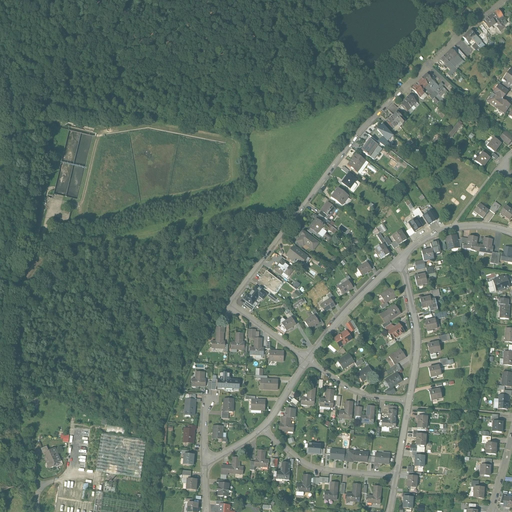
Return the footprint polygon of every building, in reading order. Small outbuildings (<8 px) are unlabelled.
[(506,18),(503,20),(502,18),(503,17),(502,16),(503,16),(498,10),(494,13),(504,26),(509,22),(506,18)] [(504,26),(494,13),(490,16),(495,23),(496,22),(498,26),(496,27),(500,32),(505,27),(504,26)] [(490,16),(483,22),(484,23),(488,29),(496,24),(495,23),(490,16)] [(482,43),(470,31),(466,34),(475,44),(478,46),(482,43)] [(475,44),(466,34),(463,38),(472,47),(475,44)] [(461,52),(455,46),(451,50),(457,56),(461,52)] [(451,50),(444,57),(449,63),(453,66),(455,64),(453,62),(455,61),(454,59),(457,56),(451,50)] [(449,63),(444,57),(440,61),(444,65),(445,66),(449,63)] [(432,80),(426,74),(422,78),(429,85),(432,88),(434,86),(430,82),(432,80)] [(511,75),(510,74),(509,75),(503,84),(509,88),(511,90),(511,75)] [(422,78),(416,85),(422,91),(426,87),(429,85),(422,78)] [(422,91),(416,85),(412,89),(420,97),(424,93),(422,91)] [(432,88),(429,85),(426,87),(433,94),(435,91),(432,88)] [(498,88),(488,104),(504,115),(509,107),(508,105),(505,103),(504,104),(501,102),(504,98),(505,97),(507,95),(506,93),(498,88)] [(449,95),(444,89),(434,99),(439,105),(449,95)] [(417,102),(410,95),(410,96),(405,101),(401,104),(408,111),(408,110),(410,108),(411,108),(417,102)] [(404,119),(397,112),(391,117),(398,125),(404,119)] [(398,125),(391,117),(387,121),(394,129),(398,125)] [(393,136),(383,125),(378,130),(388,140),(393,136)] [(454,127),(448,136),(451,138),(457,130),(454,127)] [(509,145),(511,142),(511,135),(506,130),(500,137),(509,145)] [(501,144),(494,138),(489,144),(486,141),(484,145),(487,147),(487,148),(494,153),(501,144)] [(367,143),(362,150),(370,156),(378,145),(373,142),(370,139),(367,143)] [(490,158),(483,153),(476,162),(483,167),(490,158)] [(366,161),(356,154),(348,165),(358,173),(366,161)] [(357,180),(349,174),(342,183),(350,189),(357,180)] [(349,196),(338,188),(331,198),(338,203),(342,205),(349,196)] [(336,209),(328,202),(321,211),(321,212),(319,214),(328,220),(336,209)] [(496,215),(502,206),(495,202),(490,211),(496,215)] [(482,207),(479,205),(474,212),(483,219),(488,212),(487,212),(482,208),(482,207)] [(508,209),(505,207),(500,214),(503,217),(509,221),(511,216),(511,212),(508,210),(508,209)] [(70,213),(64,211),(62,219),(68,221),(70,213)] [(430,212),(423,217),(429,226),(436,221),(434,218),(430,212)] [(328,220),(319,214),(318,216),(326,222),(328,220)] [(61,219),(55,218),(53,228),(58,229),(61,219)] [(416,218),(408,224),(414,233),(422,228),(416,218)] [(325,226),(316,219),(309,229),(310,229),(318,235),(325,226)] [(318,235),(310,229),(308,232),(315,238),(318,235)] [(400,232),(393,237),(396,241),(398,245),(406,240),(400,232)] [(301,236),(301,237),(295,245),(301,250),(306,244),(310,247),(309,249),(313,252),(319,244),(304,233),(303,233),(302,233),(301,234),(301,235),(301,236)] [(385,242),(379,234),(376,236),(382,244),(385,242)] [(455,237),(447,239),(449,250),(458,248),(456,241),(455,237)] [(477,238),(469,237),(468,239),(467,245),(467,246),(466,247),(466,249),(467,250),(469,250),(471,250),(470,251),(478,253),(478,251),(479,246),(476,245),(477,238)] [(489,240),(484,239),(483,246),(479,246),(478,251),(484,252),(484,253),(491,255),(492,255),(492,253),(493,248),(492,248),(492,249),(491,249),(492,241),(491,240),(491,241),(489,241),(489,240)] [(396,241),(391,245),(394,249),(399,246),(398,245),(396,241)] [(437,243),(431,244),(432,250),(433,254),(440,252),(440,250),(439,246),(438,246),(437,243)] [(383,245),(375,250),(381,260),(389,254),(383,245)] [(310,260),(299,252),(299,253),(293,248),(286,257),(288,258),(294,264),(297,260),(302,264),(301,265),(304,268),(310,260)] [(507,249),(505,248),(504,256),(502,256),(502,254),(501,261),(508,262),(508,261),(511,261),(511,256),(511,253),(511,249),(507,248),(507,249)] [(432,250),(422,252),(424,261),(434,259),(433,254),(432,250)] [(294,264),(288,258),(286,261),(296,268),(297,266),(294,264)] [(374,268),(368,259),(365,261),(367,264),(371,270),(374,268)] [(293,270),(281,261),(274,270),(281,276),(283,273),(288,277),(293,270)] [(424,261),(415,263),(416,270),(425,268),(424,261)] [(367,264),(357,270),(361,277),(371,270),(367,264)] [(434,267),(426,269),(427,276),(435,274),(434,267)] [(280,283),(267,273),(259,282),(265,286),(266,285),(269,287),(268,289),(273,293),(276,288),(280,283)] [(425,275),(415,277),(417,286),(427,284),(427,283),(426,280),(425,275)] [(355,287),(349,277),(346,279),(348,282),(352,289),(355,287)] [(502,277),(496,279),(497,280),(491,282),(495,293),(500,291),(500,293),(504,291),(504,290),(509,289),(506,278),(503,279),(502,277)] [(348,282),(338,288),(342,295),(352,289),(348,282)] [(266,295),(255,287),(249,296),(247,294),(243,300),(246,302),(251,306),(252,306),(258,297),(263,300),(266,295)] [(276,288),(273,293),(268,289),(266,291),(270,294),(274,297),(279,290),(276,288)] [(392,288),(380,295),(385,303),(386,303),(397,296),(392,288)] [(439,289),(431,291),(432,298),(440,296),(439,289)] [(298,291),(293,296),(296,300),(302,295),(298,291)] [(274,297),(270,294),(267,298),(276,304),(278,300),(274,297)] [(338,305),(331,294),(328,296),(330,300),(335,307),(338,305)] [(430,297),(420,300),(422,309),(429,307),(429,308),(430,313),(431,312),(438,311),(437,306),(438,306),(437,303),(436,303),(435,300),(431,301),(430,297)] [(305,299),(294,306),(296,309),(307,302),(305,299)] [(330,300),(320,306),(325,313),(335,307),(330,300)] [(508,301),(499,300),(498,307),(500,307),(500,312),(500,314),(500,319),(499,319),(499,320),(508,320),(509,314),(508,314),(508,312),(509,312),(509,307),(507,307),(508,301)] [(251,306),(246,302),(243,305),(252,312),(255,308),(252,306),(251,306)] [(395,306),(384,313),(389,321),(394,318),(393,317),(400,313),(395,306)] [(444,312),(434,314),(435,320),(446,318),(444,312)] [(298,324),(292,315),(290,316),(291,319),(296,326),(298,324)] [(314,317),(305,323),(309,330),(319,324),(316,319),(315,317),(314,317)] [(291,319),(286,322),(282,318),(275,328),(284,334),(286,332),(290,330),(296,326),(291,319)] [(435,320),(425,322),(427,331),(433,330),(437,329),(437,328),(436,325),(435,320)] [(391,324),(385,328),(388,332),(394,329),(391,324)] [(394,329),(388,332),(393,340),(394,339),(398,337),(397,337),(404,332),(399,325),(394,329)] [(346,332),(339,337),(339,336),(334,339),(334,340),(329,345),(330,346),(330,345),(337,351),(340,348),(340,347),(344,344),(351,340),(348,335),(346,332)] [(223,333),(217,333),(216,342),(212,342),(211,348),(217,348),(217,349),(224,349),(225,349),(225,345),(225,343),(223,343),(223,333)] [(242,334),(236,334),(236,343),(231,343),(231,349),(237,349),(236,350),(243,350),(244,350),(244,346),(245,343),(242,343),(242,334)] [(261,340),(255,339),(254,349),(250,348),(250,354),(255,354),(255,355),(263,356),(263,352),(263,351),(263,349),(261,349),(261,340)] [(438,343),(428,345),(430,354),(431,354),(432,359),(437,357),(436,353),(440,352),(440,351),(439,347),(438,343)] [(401,350),(389,357),(394,365),(399,362),(399,361),(405,357),(401,350)] [(511,352),(508,353),(504,352),(503,360),(504,360),(503,366),(511,367),(511,364),(511,352)] [(283,353),(270,353),(269,362),(283,362),(283,353)] [(349,354),(338,362),(341,367),(342,370),(348,367),(347,366),(354,361),(349,354)] [(447,358),(439,360),(441,367),(449,365),(447,358)] [(439,366),(428,368),(430,377),(440,374),(439,371),(440,370),(439,366)] [(369,367),(357,374),(360,379),(362,382),(367,379),(366,378),(373,374),(369,367)] [(204,373),(196,373),(196,380),(192,380),(192,385),(198,385),(198,387),(205,387),(206,382),(204,382),(204,373)] [(511,374),(503,373),(502,381),(502,386),(502,387),(504,387),(511,388),(511,382),(511,374)] [(224,374),(221,374),(221,382),(218,382),(218,388),(226,388),(226,387),(239,387),(239,382),(229,381),(229,374),(224,374)] [(397,374),(385,381),(390,389),(392,388),(395,386),(395,385),(401,381),(397,374)] [(267,380),(261,380),(260,390),(263,390),(264,389),(278,390),(278,381),(269,381),(269,380),(267,380)] [(314,389),(308,388),(307,399),(302,398),(301,405),(314,406),(314,399),(314,389)] [(334,390),(327,390),(326,401),(321,400),(320,407),(333,408),(333,401),(334,390)] [(439,390),(429,392),(431,401),(441,399),(440,395),(441,394),(439,390)] [(503,396),(499,396),(498,403),(499,403),(498,409),(507,410),(507,404),(508,397),(508,396),(503,396)] [(233,400),(224,399),(224,401),(223,401),(223,405),(224,405),(224,412),(225,412),(229,412),(233,412),(233,406),(232,406),(233,400)] [(195,402),(186,401),(185,410),(185,409),(184,414),(190,415),(190,416),(194,416),(194,410),(195,402)] [(265,402),(256,401),(254,401),(251,401),(250,410),(265,410),(265,402)] [(352,402),(346,402),(345,412),(339,412),(339,418),(352,419),(352,413),(352,402)] [(374,407),(367,406),(366,416),(361,416),(361,417),(360,423),(373,424),(374,417),(373,417),(374,407)] [(295,410),(287,410),(286,413),(285,413),(285,418),(290,418),(294,419),(295,410)] [(396,411),(389,411),(388,421),(383,420),(382,427),(395,428),(396,421),(395,421),(396,411)] [(285,418),(282,417),(282,424),(279,424),(279,431),(287,432),(287,430),(293,431),(294,425),(290,425),(290,418),(285,418)] [(427,417),(418,417),(417,428),(417,431),(420,432),(425,432),(426,429),(426,424),(426,418),(427,418),(427,417)] [(502,423),(493,422),(493,423),(493,428),(492,428),(492,433),(492,432),(496,433),(497,433),(501,433),(502,423)] [(108,425),(107,432),(125,434),(126,427),(108,425)] [(223,427),(213,427),(213,432),(214,432),(213,439),(213,440),(222,440),(222,438),(222,434),(222,428),(223,428),(223,427)] [(188,430),(185,429),(184,438),(183,443),(193,444),(193,439),(192,438),(192,430),(188,430)] [(102,433),(98,471),(124,474),(124,473),(131,474),(132,469),(138,470),(138,471),(142,471),(146,438),(102,433)] [(420,435),(417,435),(416,446),(419,446),(424,447),(425,447),(425,442),(425,436),(425,435),(420,435)] [(322,445),(317,445),(311,445),(311,444),(307,444),(307,453),(321,454),(322,449),(321,449),(322,445)] [(490,444),(486,444),(486,448),(486,454),(486,455),(495,455),(495,451),(495,450),(496,445),(490,444)] [(47,446),(41,448),(43,454),(45,453),(45,452),(49,451),(47,446)] [(49,451),(45,452),(45,453),(47,457),(45,458),(49,468),(54,466),(53,463),(60,460),(55,448),(49,451)] [(340,450),(340,451),(334,450),(330,449),(330,459),(344,460),(344,454),(344,451),(340,450)] [(265,451),(258,451),(257,460),(255,460),(255,462),(254,467),(262,467),(267,467),(267,468),(268,468),(268,461),(264,460),(265,451)] [(363,453),(357,452),(353,451),(353,461),(367,462),(368,457),(367,457),(368,453),(363,452),(363,453)] [(385,455),(379,454),(375,453),(375,457),(374,463),(389,464),(389,458),(389,455),(385,454),(385,455)] [(188,455),(184,455),(184,460),(184,465),(192,466),(193,456),(188,455)] [(421,456),(415,456),(414,458),(415,458),(415,467),(423,468),(424,463),(423,463),(424,457),(424,456),(421,456)] [(239,458),(233,458),(232,467),(230,467),(229,474),(237,474),(242,474),(243,468),(239,468),(239,458)] [(289,464),(281,463),(280,472),(276,472),(276,480),(289,481),(289,475),(288,475),(289,464)] [(485,466),(480,466),(481,466),(480,472),(480,476),(484,476),(484,477),(489,477),(489,466),(485,466)] [(310,476),(304,475),(303,486),(297,485),(296,496),(297,496),(297,497),(302,497),(303,497),(303,492),(310,493),(310,486),(309,486),(310,476)] [(416,477),(408,476),(407,488),(410,488),(411,488),(416,488),(416,484),(416,477)] [(196,480),(190,480),(187,480),(187,484),(186,490),(196,491),(196,487),(197,487),(197,484),(196,484),(196,480)] [(337,483),(331,483),(330,493),(324,493),(324,499),(337,500),(337,494),(337,483)] [(221,484),(218,484),(218,489),(219,489),(218,496),(217,496),(223,497),(223,496),(227,497),(228,491),(227,491),(228,485),(221,484)] [(360,485),(353,485),(352,495),(346,495),(346,501),(359,502),(359,496),(360,485)] [(381,487),(374,486),(373,497),(367,496),(367,503),(380,504),(380,498),(380,497),(381,487)] [(478,488),(474,488),(474,493),(474,498),(473,498),(473,499),(483,499),(483,489),(484,489),(478,488)] [(412,498),(404,497),(403,509),(406,509),(406,511),(411,511),(411,509),(412,509),(412,504),(412,498)] [(192,503),(188,503),(188,507),(187,511),(196,511),(197,510),(198,510),(198,507),(197,507),(198,504),(192,503)]
